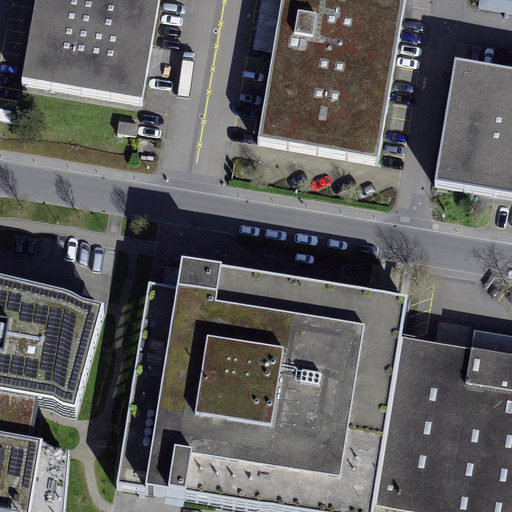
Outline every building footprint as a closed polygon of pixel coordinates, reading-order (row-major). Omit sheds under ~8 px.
[(158,93),(173,0),(43,0),(31,71),(158,93)] [(429,0),(290,0),(282,49),(271,123),(407,145),(429,0)] [(511,0),(480,0),(479,9),(511,13),(511,0)] [(511,58),(481,53),(460,171),(511,180),(511,58)] [(0,259),(0,381),(85,396),(105,285),(0,259)] [(412,324),(192,295),(163,511),(165,511),(511,511),(511,374),(407,361),(412,324)] [(78,511),(87,435),(0,420),(0,511),(78,511)]
